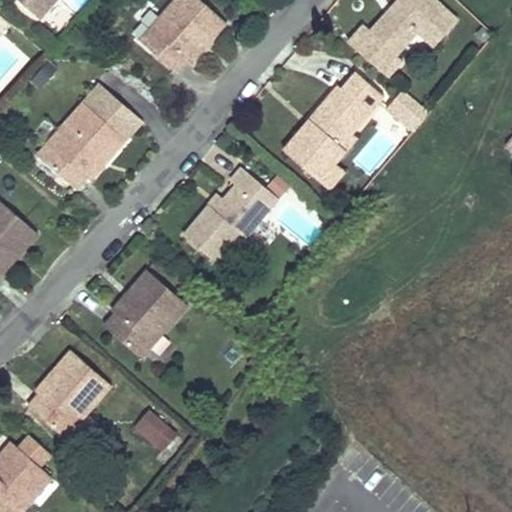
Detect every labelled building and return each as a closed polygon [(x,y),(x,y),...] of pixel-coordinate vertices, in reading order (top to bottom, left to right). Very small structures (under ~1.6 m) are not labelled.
[(56,0),(20,0),(41,18),(56,0)] [(229,24),(202,0),(173,0),(139,38),(175,72),(203,41),(209,46),(229,24)] [(458,21),(435,0),(399,0),(370,32),(395,55),(417,31),(434,47),(458,21)] [(0,36),(10,25),(0,16),(0,36)] [(209,46),(203,41),(187,60),(191,65),(209,46)] [(382,98),(353,73),(327,103),(324,100),(308,119),(314,124),(288,154),(320,182),(350,148),(344,142),(351,133),(382,98)] [(127,107),(101,85),(85,103),(86,103),(111,125),(127,107)] [(427,109),(404,89),(392,103),(398,109),(393,114),(411,129),(427,109)] [(111,125),(86,103),(37,158),(76,193),(88,180),(106,160),(109,163),(145,123),(127,107),(111,125)] [(398,109),(392,103),(387,109),(393,114),(398,109)] [(314,124),(308,119),(282,149),(288,154),(314,124)] [(351,133),(344,142),(350,148),(358,139),(351,133)] [(106,160),(88,180),(92,183),(109,163),(106,160)] [(345,173),(335,165),(320,182),(330,190),(345,173)] [(236,187),(226,199),(216,211),(210,206),(185,235),(217,261),(241,232),(247,236),(279,197),(243,168),(231,183),(236,187)] [(226,199),(220,194),(210,206),(216,211),(226,199)] [(38,235),(0,200),(0,271),(16,254),(19,256),(38,235)] [(16,254),(0,271),(0,272),(2,275),(19,256),(16,254)] [(190,308),(147,270),(127,292),(130,296),(113,316),(102,328),(141,362),(190,308)] [(130,296),(127,292),(109,313),(113,316),(130,296)] [(111,385),(70,349),(50,371),(53,373),(37,393),(27,403),(64,437),(111,385)] [(53,373),(50,371),(33,389),(37,393),(53,373)] [(176,433),(148,409),(138,421),(166,445),(176,433)] [(166,445),(138,421),(134,425),(161,450),(166,445)] [(46,474),(9,441),(0,451),(0,511),(25,511),(33,504),(26,498),(46,474)] [(53,481),(46,474),(26,498),(33,504),(53,481)]
